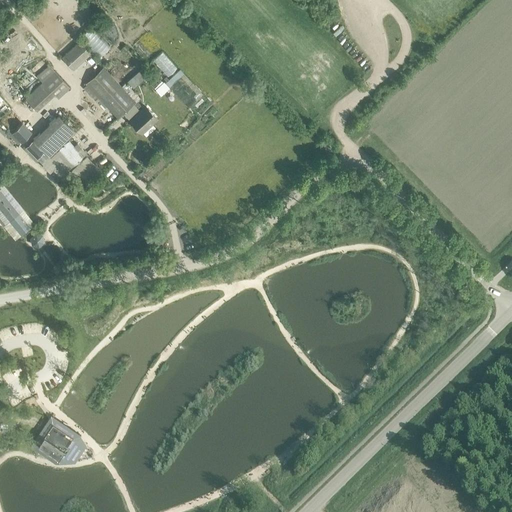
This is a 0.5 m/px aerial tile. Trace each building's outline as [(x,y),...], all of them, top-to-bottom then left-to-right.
[(65,55),(75,67),(90,53),(79,42),(65,55)] [(176,67),(162,52),(153,60),(167,75),(176,67)] [(25,98),(36,110),(54,95),(58,98),(70,87),(49,65),(37,77),(42,82),(25,98)] [(85,83),(118,119),(135,102),(103,67),(85,83)] [(139,71),(127,81),(133,88),(145,79),(139,71)] [(131,120),(142,132),(156,119),(145,107),(131,120)] [(74,166),(83,158),(67,139),(74,132),(58,114),(32,139),(48,156),(57,148),(67,159),(65,160),(69,165),(71,163),(74,166)] [(13,132),(21,140),(30,132),(21,123),(13,132)] [(318,142),(327,151),(330,147),(322,139),(318,142)] [(25,147),(37,159),(43,153),(31,142),(25,147)] [(0,209),(20,234),(30,226),(0,190),(0,209)] [(35,234),(30,238),(32,245),(38,247),(44,242),(42,236),(35,234)] [(73,437),(52,423),(38,444),(58,458),(73,437)]
